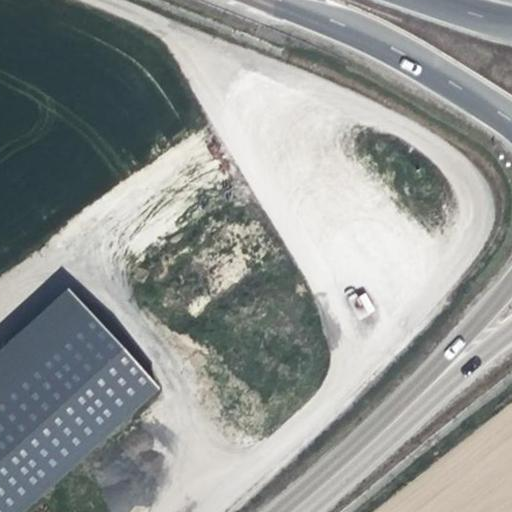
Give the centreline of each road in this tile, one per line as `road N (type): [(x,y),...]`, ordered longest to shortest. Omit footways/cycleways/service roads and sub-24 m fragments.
road 1 (track): [(207,511),(375,351),(187,38),(90,0)]
road 2 (primary): [(258,0),(421,62),(511,118)]
road 3 (secondary): [(511,285),(406,409)]
road 4 (secondary): [(406,409),(286,511)]
road 5 (secondary): [(406,409),(511,328)]
